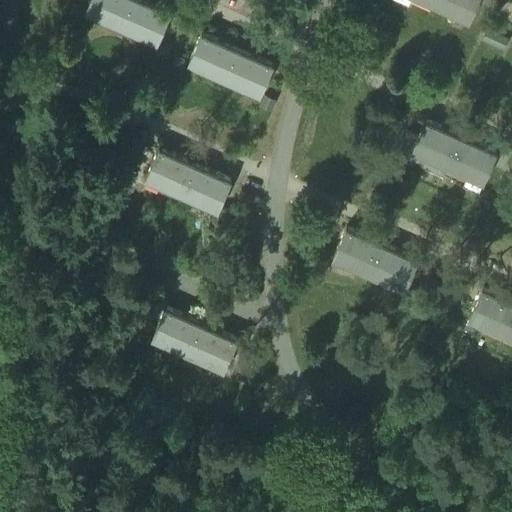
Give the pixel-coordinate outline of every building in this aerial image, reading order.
[(89,0),(85,10),(121,26),(132,0),(89,0)] [(148,0),(132,0),(121,26),(158,42),(172,10),(148,0)] [(434,0),(433,3),(469,19),(477,0),(434,0)] [(503,47),(508,36),(486,26),(481,37),(503,47)] [(189,61),(225,77),(238,46),(202,31),(189,61)] [(238,46),(225,77),(261,93),(274,62),(238,46)] [(408,130),(397,154),(444,175),(449,165),(448,164),(462,134),(425,118),(418,134),(408,130)] [(462,134),(448,164),(449,165),(469,174),(465,183),(479,190),(483,180),(484,180),(498,150),(462,134)] [(146,177),(182,193),(196,162),(160,146),(146,177)] [(196,162),(182,193),(218,209),(232,178),(196,162)] [(240,200),(258,208),(263,197),(245,189),(240,200)] [(94,224),(109,231),(119,209),(104,202),(94,224)] [(333,256),(369,272),(383,241),(347,225),(333,256)] [(383,241),(369,272),(405,288),(419,258),(383,241)] [(470,317),(466,327),(480,333),(485,323),(506,333),(511,318),(511,299),(483,286),(470,317)] [(153,335),(189,351),(202,320),(167,304),(153,335)] [(202,320),(189,351),(224,367),(238,336),(202,320)]
